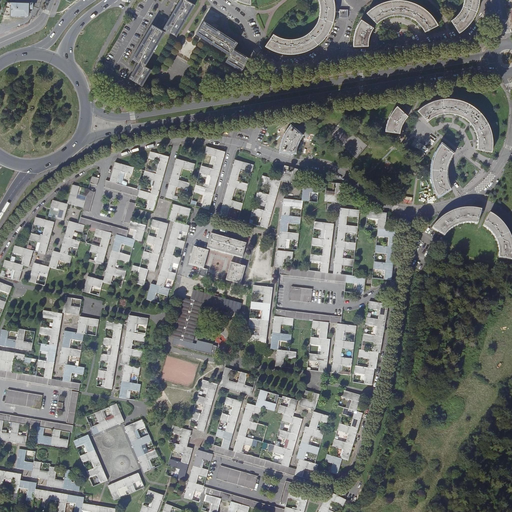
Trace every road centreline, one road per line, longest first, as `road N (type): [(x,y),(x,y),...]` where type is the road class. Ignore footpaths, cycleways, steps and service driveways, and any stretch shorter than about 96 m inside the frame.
road 1 (primary): [(77,141),(497,69)]
road 2 (primary): [(494,50),(131,116),(86,104)]
road 3 (residential): [(499,1),(471,37),(427,46),(395,41),(374,55),(331,53),(293,71),(270,61),(242,20),(216,0)]
road 4 (residential): [(177,138),(103,158),(60,182),(0,254)]
road 5 (residential): [(375,395),(171,347)]
road 6 (residential): [(411,211),(386,205),(330,167),(233,142)]
road 7 (residential): [(375,395),(356,462),(343,478),(318,485),(275,474)]
